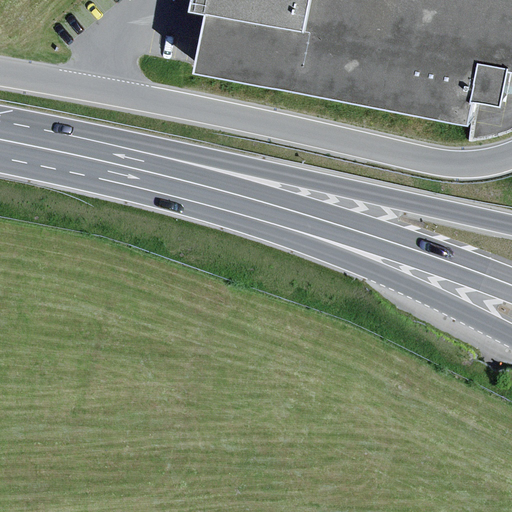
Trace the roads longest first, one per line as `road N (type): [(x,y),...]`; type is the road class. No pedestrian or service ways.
road 1 (primary): [(511,223),(58,124),(6,140)]
road 2 (primary): [(50,150),(109,188),(262,228),(511,335)]
road 3 (primary): [(511,287),(314,217),(50,150)]
